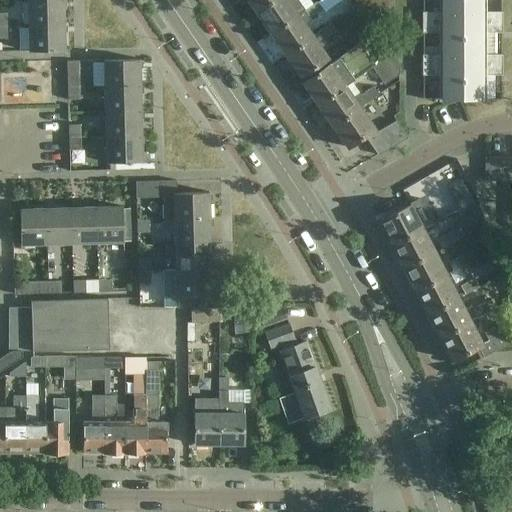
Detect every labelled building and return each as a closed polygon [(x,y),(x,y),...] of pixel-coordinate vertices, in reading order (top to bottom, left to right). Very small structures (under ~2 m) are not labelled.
[(64,25),(63,0),(40,0),(28,0),(29,25),(64,25)] [(248,0),(256,12),(273,0),(248,0)] [(273,0),(256,12),(271,34),(313,5),(309,0),(273,0)] [(367,0),(355,0),(355,10),(368,10),(367,0)] [(380,0),(367,0),(368,10),(380,10),(380,0)] [(393,0),(380,0),(380,10),(393,10),(393,0)] [(441,0),(442,12),(462,12),(462,0),(441,0)] [(462,0),(462,12),(482,12),(482,0),(462,0)] [(317,2),(313,5),(271,34),(286,55),(313,36),(306,26),(313,21),(310,18),(322,9),(317,2)] [(462,55),(462,12),(442,12),(423,12),(423,32),(442,32),(442,55),(462,55)] [(501,12),(482,12),(462,12),(462,55),(482,55),(482,32),(501,32),(501,12)] [(8,13),(0,13),(0,25),(9,26),(8,13)] [(331,23),(313,36),(286,55),(301,77),(328,59),(320,46),(326,41),(325,39),(337,31),(331,23)] [(0,38),(9,38),(9,26),(0,25),(0,38)] [(65,51),(64,25),(29,25),(29,52),(65,51)] [(303,83),(318,105),(345,86),(372,67),(377,64),(361,42),(303,83)] [(399,65),(392,54),(379,62),(372,67),(385,85),(399,75),(399,74),(399,65)] [(462,99),(462,55),(442,55),(423,55),(423,74),(442,74),(442,100),(448,100),(448,99),(462,99)] [(501,55),(482,55),(462,55),(462,99),(477,99),(482,99),(482,74),(501,74),(501,55)] [(140,85),(139,59),(104,60),(105,86),(140,85)] [(68,75),(67,75),(67,87),(79,87),(78,62),(68,63),(68,75)] [(141,110),(140,85),(105,86),(105,111),(141,110)] [(354,99),(345,86),(318,105),(334,128),(361,109),(378,97),(373,88),(360,97),(359,95),(354,99)] [(79,100),(79,87),(67,87),(68,100),(79,100)] [(376,131),(361,109),(334,128),(348,148),(365,137),(378,155),(408,138),(396,121),(377,132),(376,131)] [(141,136),(141,110),(105,111),(106,137),(141,136)] [(80,125),(68,125),(69,138),(80,137),(80,125)] [(142,162),(141,136),(106,137),(107,162),(111,162),(128,162),(128,164),(130,164),(130,162),(142,162)] [(81,150),(80,137),(69,138),(69,150),(81,150)] [(498,181),(499,157),(490,157),(485,157),(485,181),(498,181)] [(511,157),(499,157),(498,181),(511,181),(511,157)] [(449,187),(458,204),(460,209),(473,203),(462,180),(449,187)] [(209,192),(177,193),(176,181),(136,182),(136,198),(163,197),(164,220),(173,220),(210,219),(209,192)] [(460,209),(458,204),(440,213),(439,210),(425,217),(429,225),(460,209)] [(410,205),(380,221),(392,244),(422,228),(410,205)] [(98,243),(97,207),(71,208),(72,244),(98,243)] [(122,207),(97,207),(98,243),(123,242),(122,207)] [(72,244),(71,208),(46,209),(47,244),(72,244)] [(47,244),(46,209),(20,209),(21,245),(47,244)] [(210,243),(210,219),(173,220),(174,244),(210,243)] [(148,220),(136,221),(137,233),(148,232),(148,220)] [(434,251),(422,228),(392,244),(403,266),(434,251)] [(437,240),(441,249),(455,242),(450,233),(437,240)] [(211,269),(210,243),(174,244),(175,270),(211,269)] [(446,274),(434,251),(403,266),(415,290),(446,274)] [(449,263),(453,271),(467,264),(463,256),(449,263)] [(149,258),(138,259),(138,271),(150,271),(149,258)] [(212,295),(211,269),(175,270),(176,296),(178,296),(178,308),(190,308),(190,309),(208,308),(208,295),(212,295)] [(150,283),(150,271),(138,271),(139,284),(150,283)] [(458,297),(446,274),(415,290),(427,313),(458,297)] [(461,286),(465,295),(479,288),(475,279),(461,286)] [(99,292),(99,281),(86,282),(87,293),(99,292)] [(112,281),(99,281),(99,292),(112,292),(112,281)] [(61,282),(48,283),(48,294),(62,293),(61,282)] [(48,283),(36,283),(14,283),(15,295),(48,294),(48,283)] [(464,310),(458,297),(427,313),(439,337),(470,321),(491,311),(486,302),(473,309),(471,306),(464,310)] [(108,300),(31,302),(32,352),(109,350),(108,300)] [(30,319),(30,308),(9,308),(9,319),(30,319)] [(219,308),(208,308),(190,309),(191,323),(219,322),(219,308)] [(30,330),(30,319),(9,319),(9,330),(30,330)] [(482,344),(470,321),(439,337),(452,360),(478,347),(483,357),(494,352),(508,345),(498,325),(484,332),(488,340),(482,344)] [(264,333),(270,348),(270,349),(280,345),(282,350),(280,351),(295,392),(279,398),(288,422),(304,417),(330,408),(322,385),(318,375),(306,342),(295,346),(293,340),(295,339),(289,324),(264,333)] [(30,340),(30,330),(9,330),(9,340),(30,340)] [(30,351),(30,340),(9,340),(9,351),(30,351)] [(46,367),(46,357),(33,357),(30,359),(30,362),(30,367),(46,367)] [(76,357),(46,357),(46,367),(64,367),(64,380),(76,380),(76,369),(77,369),(77,358),(76,358),(76,357)] [(105,369),(105,358),(77,358),(77,369),(105,369)] [(124,369),(125,358),(105,358),(105,369),(124,369)] [(125,358),(124,369),(124,374),(145,374),(145,358),(125,358)] [(25,362),(9,373),(9,375),(9,377),(26,377),(26,362),(25,362)] [(159,421),(159,362),(146,362),(146,374),(146,385),(146,396),(145,452),(167,452),(167,421),(159,421)] [(38,384),(26,383),(26,396),(25,453),(45,453),(45,421),(37,421),(37,399),(38,384)] [(228,391),(219,391),(219,399),(219,445),(243,445),(243,414),(243,403),(228,403),(228,391)] [(13,421),(5,421),(4,453),(25,453),(26,396),(14,396),(13,421)] [(83,421),(83,432),(83,452),(104,453),(105,396),(92,396),(92,421),(83,421)] [(117,396),(105,396),(104,453),(104,454),(125,454),(125,421),(117,421),(117,396)] [(133,421),(125,421),(125,454),(145,454),(145,452),(146,396),(133,396),(133,421)] [(53,399),(53,400),(53,421),(45,421),(45,453),(46,453),(46,454),(67,454),(67,421),(67,399),(53,399)] [(219,445),(219,399),(194,399),(194,414),(195,445),(219,445)]
